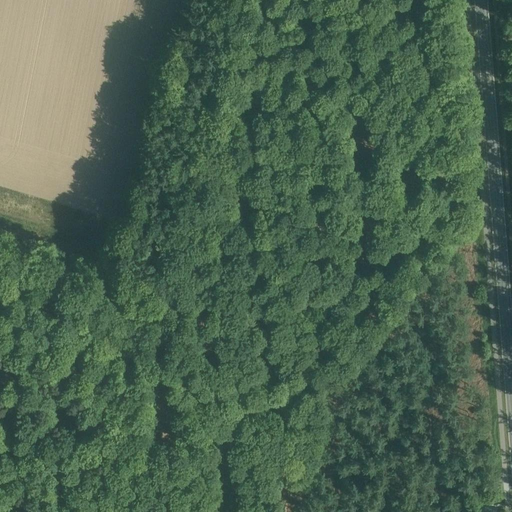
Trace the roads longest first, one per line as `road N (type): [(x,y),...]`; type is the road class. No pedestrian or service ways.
road 1 (track): [(488,96),(251,226),(94,278),(0,320)]
road 2 (tertiary): [(511,403),(481,0)]
